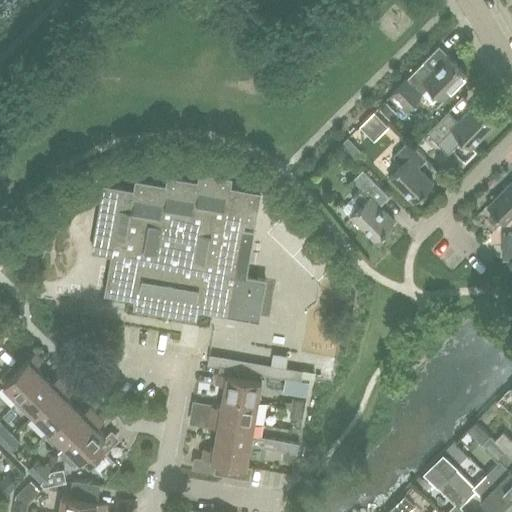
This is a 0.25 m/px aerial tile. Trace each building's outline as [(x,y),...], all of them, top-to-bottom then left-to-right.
[(423,61),(405,80),(392,93),(407,108),(429,86),(442,99),(466,74),(447,55),(432,70),(423,61)] [(427,132),(437,143),(448,153),(462,139),(470,148),(495,123),(476,103),(458,121),(448,111),(427,132)] [(376,114),(365,126),(377,137),(388,126),(376,114)] [(413,202),(433,182),(418,167),(426,159),(408,140),(393,155),(401,164),(388,177),(413,202)] [(374,240),(394,220),(379,205),(389,196),(362,169),(352,179),(361,187),(352,196),(360,205),(350,215),(374,240)] [(245,275),(253,230),(243,228),(244,221),(254,223),(260,192),(230,186),(231,177),(200,172),(198,181),(168,176),(166,185),(136,179),(134,189),(104,184),(92,250),(112,253),(105,292),(136,298),(134,307),(196,317),(197,308),(258,319),(265,279),(245,275)] [(511,180),(487,205),(505,222),(511,215),(511,180)] [(19,399),(44,374),(36,366),(43,359),(35,352),(3,384),(19,399)] [(224,384),(223,395),(258,401),(261,379),(217,371),(215,382),(224,384)] [(34,415),(66,383),(59,376),(52,382),(44,374),(19,399),(34,415)] [(49,430),(74,405),(66,397),(73,390),(66,383),(34,415),(49,430)] [(254,422),(258,401),(223,395),(221,406),(211,404),(210,414),(254,422)] [(305,409),(306,400),(293,398),(291,407),(305,409)] [(65,445),(96,413),(89,406),(82,413),(74,405),(49,430),(65,445)] [(303,419),(305,409),(291,407),(289,416),(303,419)] [(104,420),(96,413),(65,445),(59,452),(71,464),(77,464),(81,461),(89,469),(106,453),(97,444),(105,436),(97,427),(104,420)] [(298,442),(252,434),(254,422),(210,414),(208,424),(217,426),(215,437),(250,444),(283,449),(297,452),(298,442)] [(13,435),(0,422),(0,440),(4,444),(13,435)] [(511,439),(503,431),(495,439),(511,456),(511,439)] [(21,443),(13,435),(4,444),(12,452),(21,443)] [(511,468),(507,463),(511,458),(511,456),(495,439),(490,435),(481,444),(508,471),(502,477),(492,467),(486,473),(511,499),(511,468)] [(247,465),(250,444),(215,437),(213,448),(204,447),(202,457),(216,460),(214,472),(249,478),(251,466),(247,465)] [(295,461),(297,452),(283,449),(282,459),(295,461)] [(27,468),(35,475),(44,466),(36,459),(27,468)] [(51,474),(44,466),(35,475),(42,483),(51,474)] [(10,473),(1,482),(10,491),(19,482),(10,473)] [(511,511),(511,499),(486,473),(480,479),(490,489),(480,499),(493,511),(511,511)] [(470,511),(469,510),(467,511),(465,511),(460,506),(468,498),(447,477),(438,486),(455,504),(447,511),(470,511)] [(100,511),(104,511),(107,502),(97,500),(100,483),(77,479),(72,480),(70,496),(62,494),(58,511),(95,511),(100,511)] [(10,491),(1,482),(0,483),(0,493),(4,497),(10,491)] [(16,497),(14,508),(27,510),(29,499),(16,497)]
